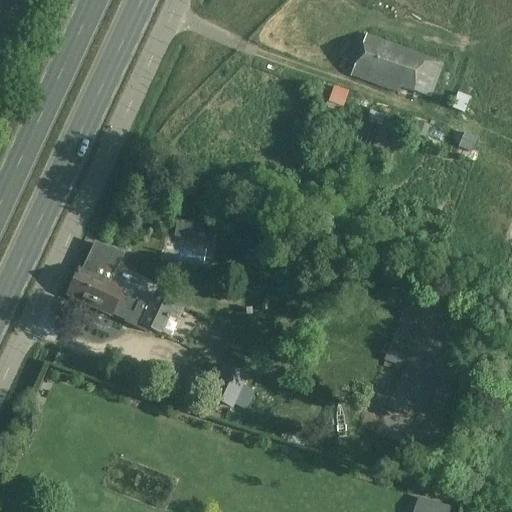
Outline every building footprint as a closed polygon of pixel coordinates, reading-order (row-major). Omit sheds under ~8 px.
[(442,64),(366,35),(351,76),(399,94),(401,89),(413,93),(413,92),(429,98),(442,64)] [(470,98),(457,93),(452,109),(464,113),(470,98)] [(429,127),(411,121),(405,139),(423,145),(429,127)] [(382,122),(371,150),(391,158),(402,129),(382,122)] [(465,133),(459,148),(470,153),(476,138),(465,133)] [(174,262),(205,263),(206,224),(175,222),(174,262)] [(83,272),(80,270),(79,270),(67,297),(112,317),(112,316),(125,322),(134,301),(122,295),(124,290),(102,280),(106,271),(112,274),(120,256),(95,244),(83,272)] [(133,314),(128,325),(145,333),(147,328),(159,334),(160,334),(170,314),(175,304),(156,294),(149,308),(138,303),(133,314)] [(256,389),(246,386),(250,375),(225,366),(213,399),(248,412),(256,389)] [(418,498),(413,511),(448,511),(450,509),(418,498)]
